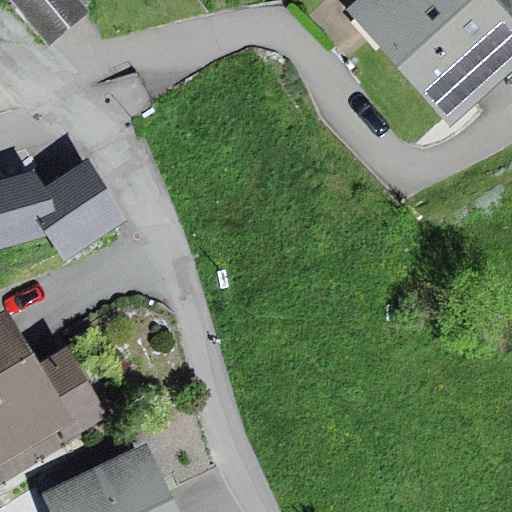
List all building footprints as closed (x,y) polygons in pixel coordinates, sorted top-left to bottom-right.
[(87,15),(74,0),(18,0),(30,14),(54,42),(87,15)] [(511,0),(496,14),(483,0),(379,0),(367,11),(459,118),(511,71),(511,0)] [(121,221),(90,173),(49,198),(38,180),(0,191),(0,243),(0,245),(50,225),(67,254),(121,221)] [(11,323),(0,329),(0,462),(45,435),(52,446),(103,416),(71,363),(45,378),(11,323)] [(170,511),(147,461),(58,502),(62,511),(170,511)]
